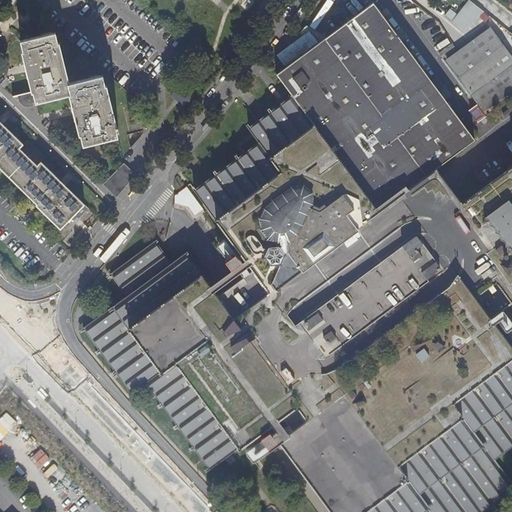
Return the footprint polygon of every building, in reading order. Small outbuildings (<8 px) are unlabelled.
[(468,0),(456,14),(450,8),(444,15),(463,32),(482,11),(470,0),(468,0)] [(375,3),(331,35),(328,37),(319,43),(304,55),(301,57),(299,54),(291,60),(285,64),(287,67),(277,74),(293,96),(327,142),(378,211),(397,197),(431,172),(435,169),(475,140),(464,124),(375,3)] [(305,37),(283,53),(279,56),(285,64),(291,60),(299,54),(301,57),(304,55),(319,43),(328,37),(309,27),(301,35),(305,37)] [(449,60),(486,110),(511,91),(511,58),(509,53),(511,50),(511,40),(506,32),(497,38),(491,29),(449,60)] [(55,32),(20,41),(23,51),(21,52),(31,92),(17,95),(18,101),(19,103),(20,105),(22,106),(29,104),(29,107),(34,106),(33,103),(69,95),(79,136),(80,135),(82,146),(117,137),(116,132),(118,131),(117,126),(116,127),(106,85),(105,85),(102,75),(69,83),(59,42),(58,43),(55,32)] [(443,59),(457,51),(453,44),(439,52),(443,59)] [(175,91),(171,96),(181,106),(186,101),(175,91)] [(511,166),(462,204),(435,169),(431,172),(397,197),(378,211),(327,142),(293,96),(259,120),(250,128),(259,142),(195,190),(228,236),(217,245),(227,259),(225,261),(232,270),(210,285),(186,253),(172,263),(155,241),(112,273),(126,296),(84,328),(132,393),(147,382),(210,469),(242,446),(253,461),(280,442),(331,511),(481,511),(511,489),(511,483),(495,459),(511,446),(511,347),(502,334),(511,326),(511,166)] [(41,125),(48,131),(52,127),(51,120),(48,123),(46,120),(41,125)] [(0,168),(37,204),(36,205),(60,229),(70,219),(73,221),(77,217),(78,219),(89,209),(41,162),(37,165),(19,148),(23,144),(0,121),(0,168)] [(124,163),(103,185),(115,196),(135,175),(124,163)] [(203,210),(187,187),(175,195),(174,204),(181,206),(185,203),(194,216),(203,210)]
